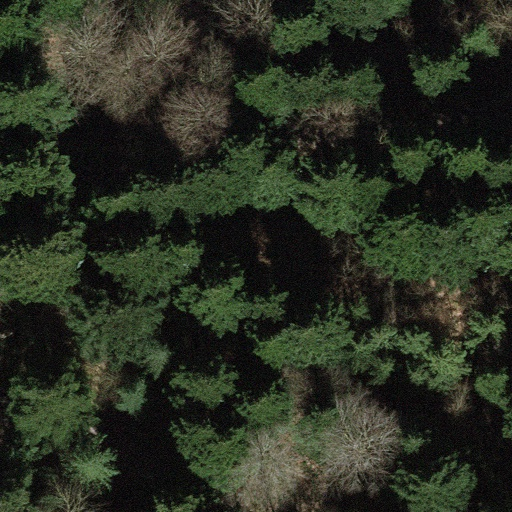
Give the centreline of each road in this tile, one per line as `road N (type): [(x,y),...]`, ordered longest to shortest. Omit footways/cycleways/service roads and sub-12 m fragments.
road 1 (track): [(511,86),(366,153),(190,143),(0,165)]
road 2 (track): [(0,416),(137,460),(220,511)]
